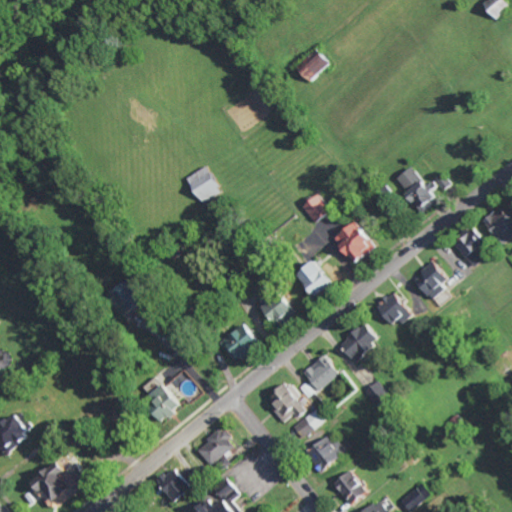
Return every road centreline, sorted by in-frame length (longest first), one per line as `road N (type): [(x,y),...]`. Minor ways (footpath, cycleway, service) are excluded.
road 1 (residential): [(511,168),(93,511)]
road 2 (residential): [(320,511),(231,400)]
